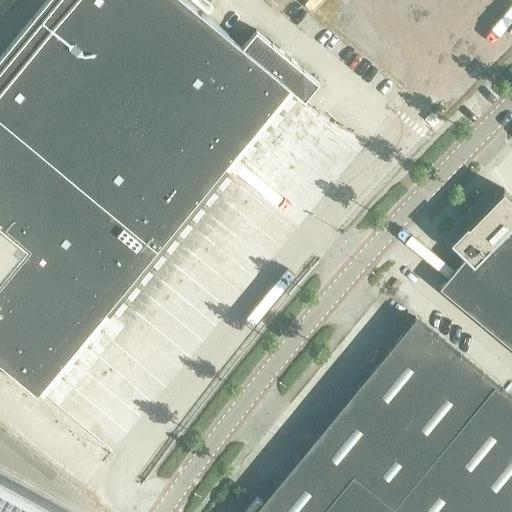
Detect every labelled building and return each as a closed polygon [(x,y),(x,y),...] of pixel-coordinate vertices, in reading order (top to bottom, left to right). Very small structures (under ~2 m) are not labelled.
[(243,47),(186,0),(46,0),(0,56),(0,361),(38,393),(250,135),(266,148),(319,82),(256,30),(243,47)] [(511,346),(511,197),(504,189),(452,241),(466,255),(440,287),(511,346)] [(397,291),(402,285),(396,280),(391,286),(397,291)] [(511,511),(511,397),(415,317),(263,502),(257,497),(244,511),(511,511)] [(0,511),(66,511),(0,475),(0,511)]
